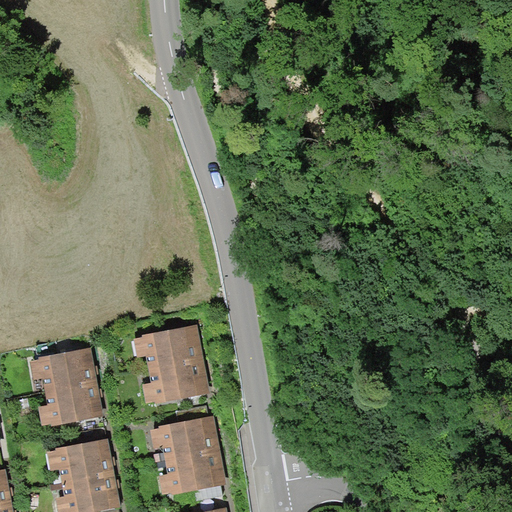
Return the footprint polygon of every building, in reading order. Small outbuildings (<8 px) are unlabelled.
[(146,355),(149,368),(204,358),(201,340),(198,324),(142,334),(142,337),(134,338),(137,357),(146,355)] [(43,378),(45,390),(98,381),(96,370),(91,347),(38,357),(39,359),(30,361),(33,379),(43,378)] [(207,374),(204,358),(149,368),(152,383),(143,385),(146,402),(155,401),(155,403),(210,393),(207,374)] [(100,393),(98,381),(45,390),(48,405),(39,407),(42,425),(51,423),(51,425),(104,415),(100,393)] [(162,447),(164,460),(219,450),(216,431),(213,415),(157,426),(158,428),(149,429),(153,448),(162,447)] [(60,469),(62,481),(115,472),(113,461),(109,438),(55,448),(56,450),(47,452),(51,470),(60,469)] [(222,465),(219,450),(164,460),(167,474),(158,476),(161,494),(170,492),(170,494),(226,484),(222,465)] [(0,504),(12,502),(10,491),(6,468),(0,469),(0,504)] [(117,484),(115,472),(62,481),(65,496),(56,498),(58,511),(91,511),(121,506),(117,484)] [(13,511),(12,502),(0,504),(0,511),(13,511)]
